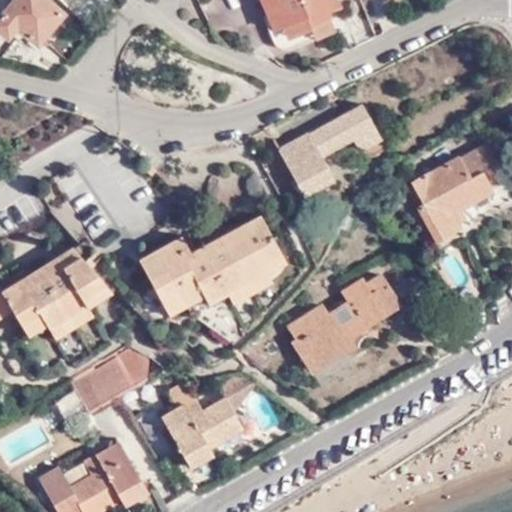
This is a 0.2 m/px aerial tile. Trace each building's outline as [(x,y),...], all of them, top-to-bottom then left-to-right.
[(37,43),(64,12),(50,0),(13,0),(0,16),(0,30),(9,38),(18,27),(37,43)] [(327,11),(321,0),(261,0),(273,28),(281,25),(305,14),(309,24),(328,15),(327,11)] [(336,0),(321,0),(327,11),(339,6),(336,0)] [(305,14),(281,25),(286,36),(310,26),(309,24),(305,14)] [(365,162),(387,151),(362,104),(278,148),(303,195),(334,179),(322,154),(352,139),(365,162)] [(453,210),(461,206),(493,190),(491,186),(504,179),(486,147),(460,161),(459,159),(430,174),(429,173),(411,181),(421,202),(415,205),(435,240),(460,227),(457,219),(453,210)] [(149,174),(153,170),(144,161),(141,165),(149,174)] [(356,179),(353,189),(360,191),(385,173),(377,161),(356,174),(356,179)] [(389,191),(399,185),(393,176),(384,181),(389,191)] [(465,215),(461,206),(453,210),(457,219),(465,215)] [(260,261),(279,251),(259,215),(234,228),(240,239),(190,266),(185,257),(186,255),(178,238),(138,258),(151,281),(163,275),(179,305),(199,294),(203,303),(227,290),(246,279),(265,270),(260,261)] [(240,239),(234,228),(186,255),(185,257),(190,266),(240,239)] [(73,247),(22,278),(28,289),(81,256),(73,247)] [(284,259),(279,251),(260,261),(265,270),(284,259)] [(28,289),(22,278),(1,292),(13,310),(22,325),(40,315),(46,324),(49,329),(68,317),(87,305),(82,298),(106,284),(81,256),(28,289)] [(269,279),(265,270),(246,279),(251,289),(269,279)] [(167,312),(179,305),(163,275),(151,281),(167,312)] [(343,339),(398,303),(380,275),(365,284),(361,279),(343,292),(348,300),(328,314),(322,305),(288,325),(296,337),(292,341),(309,367),(346,344),(343,339)] [(251,289),(246,279),(227,290),(231,300),(251,289)] [(110,291),(106,284),(82,298),(87,305),(110,291)] [(0,317),(13,310),(1,292),(0,292),(0,317)] [(184,313),(203,303),(199,294),(179,305),(184,313)] [(68,317),(73,326),(92,314),(87,305),(68,317)] [(40,315),(22,325),(28,334),(46,324),(40,315)] [(68,317),(49,329),(54,338),(73,326),(68,317)] [(249,346),(245,352),(263,366),(267,360),(249,346)] [(149,358),(131,350),(102,366),(118,394),(148,377),(149,358)] [(102,366),(87,374),(103,403),(118,394),(102,366)] [(253,382),(233,370),(221,389),(241,401),(253,382)] [(87,374),(73,382),(89,410),(103,403),(87,374)] [(187,460),(209,447),(243,428),(225,397),(202,410),(196,400),(187,405),(186,402),(162,416),(187,460)] [(124,502),(148,489),(120,440),(96,453),(97,454),(104,466),(91,473),(85,461),(82,456),(39,479),(57,511),(103,511),(106,510),(105,508),(111,504),(113,508),(124,502)] [(213,453),(209,447),(187,460),(191,466),(213,453)] [(104,466),(97,454),(85,461),(91,473),(104,466)] [(151,495),(148,489),(124,502),(127,508),(151,495)]
